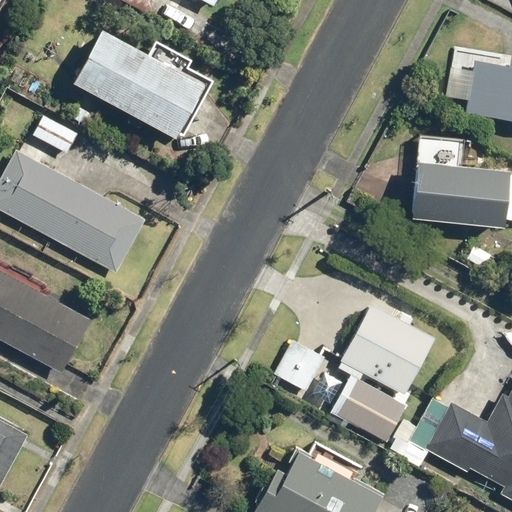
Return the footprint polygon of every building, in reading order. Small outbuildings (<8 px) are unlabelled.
[(125,0),(146,11),(151,0),(208,0),(215,3),(216,0),(125,0)] [(206,81),(103,26),(74,79),(177,134),(206,81)] [(511,63),(454,54),(446,94),(468,97),(466,110),(511,117),(511,63)] [(148,120),(123,107),(113,126),(138,140),(148,120)] [(45,114),(32,136),(65,155),(78,133),(45,114)] [(146,217),(17,148),(0,177),(0,207),(117,271),(146,217)] [(511,167),(418,158),(412,214),(504,224),(505,217),(511,217),(511,172),(510,173),(511,167)] [(499,249),(477,237),(466,257),(487,269),(499,249)] [(91,317),(0,267),(0,336),(63,370),(91,317)] [(436,336),(372,302),(341,358),(405,393),(436,336)] [(325,355),(293,338),(274,372),(307,389),(325,355)] [(407,403),(352,373),(332,409),(387,439),(407,403)] [(432,396),(410,440),(467,469),(470,465),(505,485),(501,492),(511,497),(511,389),(509,394),(504,391),(489,419),(452,400),(449,405),(432,396)] [(0,485),(29,432),(0,416),(0,485)] [(258,502),(255,508),(261,511),(385,511),(376,507),(385,490),(354,474),(353,476),(350,475),(357,461),(323,442),(315,456),(311,454),(312,451),(298,444),(290,458),(293,460),(287,471),(278,466),(269,483),(265,481),(254,500),(258,502)]
